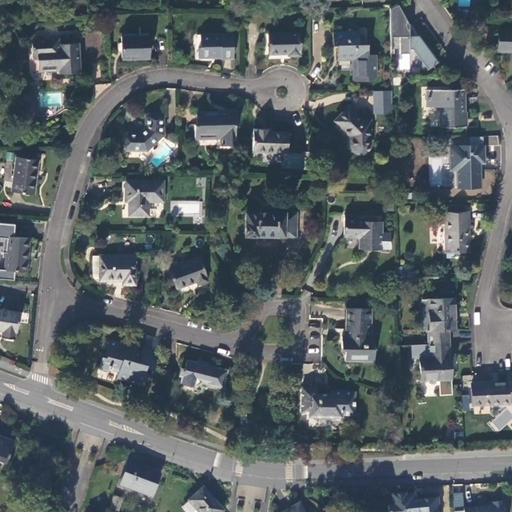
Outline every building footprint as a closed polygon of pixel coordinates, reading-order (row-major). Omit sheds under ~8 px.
[(416,35),(398,4),(390,8),(392,53),(395,53),(395,49),(400,49),(410,48),(413,48),(423,63),(424,68),(427,67),(429,69),(439,61),(419,35),(416,35)] [(360,31),(334,32),(334,45),(339,45),(339,60),(355,60),(355,81),(368,81),(368,76),(378,76),(378,54),(369,55),(369,44),(360,44),(360,31)] [(511,31),(501,31),(500,52),(511,52),(511,31)] [(301,33),(270,33),(270,54),(289,54),(289,55),(301,55),(301,33)] [(234,59),(234,34),(200,35),(201,47),(199,47),(200,59),(213,58),(213,57),(222,57),(222,59),(234,59)] [(79,60),(78,43),(59,44),(59,38),(52,38),(49,41),(43,36),(37,36),(32,42),(33,59),(38,59),(38,70),(59,69),(59,73),(73,72),(74,60),(79,60)] [(150,57),(150,36),(122,37),(122,58),(150,57)] [(467,126),(466,89),(428,90),(428,105),(441,105),(441,126),(467,126)] [(373,91),(372,114),(392,114),(392,91),(373,91)] [(349,107),(336,121),(352,136),(352,147),(354,150),(357,152),(361,153),(364,153),(368,151),(370,148),(371,121),(363,121),(349,107)] [(240,125),(239,111),(227,111),(227,112),(197,114),(198,124),(196,124),(196,137),(223,137),(223,146),(238,145),(237,125),(240,125)] [(162,113),(148,113),(146,116),(146,127),(141,132),(127,132),(124,134),(124,148),(127,150),(148,151),(164,133),(164,116),(162,113)] [(288,153),(289,131),(272,131),(271,129),(254,129),(254,152),(288,153)] [(484,146),(450,146),(451,168),(459,168),(459,185),(480,185),(480,162),(484,162),(484,146)] [(35,194),(39,160),(17,157),(12,192),(35,194)] [(440,175),(440,158),(430,158),(429,175),(440,175)] [(127,181),(127,201),(131,201),(131,215),(151,215),(151,201),(165,201),(165,181),(127,181)] [(446,211),(447,250),(459,250),(460,253),(470,252),(469,244),(471,244),(471,235),(469,234),(469,211),(446,211)] [(246,235),(296,237),(296,213),(246,212),(246,235)] [(373,248),(382,248),(382,221),(375,220),(358,219),(358,215),(358,214),(345,214),(344,235),(358,236),(360,238),(360,248),(369,248),(369,245),(373,245),(373,248)] [(28,271),(30,238),(7,237),(5,270),(28,271)] [(135,255),(101,256),(101,279),(101,280),(123,281),(123,284),(135,284),(135,255)] [(199,258),(169,268),(178,289),(197,282),(199,284),(208,281),(199,258)] [(431,343),(451,342),(451,329),(457,329),(456,298),(432,299),(433,329),(430,329),(431,343)] [(372,309),(347,308),(346,335),(343,335),(342,348),(346,351),(346,361),(375,361),(375,335),(372,335),(372,309)] [(20,313),(0,309),(0,329),(3,330),(2,337),(15,338),(16,331),(18,331),(20,313)] [(117,377),(144,385),(148,372),(145,371),(146,367),(148,359),(141,357),(141,354),(135,352),(137,345),(124,341),(123,346),(109,342),(105,354),(107,354),(107,357),(102,356),(98,368),(109,371),(110,368),(119,371),(117,377)] [(452,377),(451,342),(431,343),(431,356),(422,357),(422,379),(452,377)] [(148,359),(146,367),(153,369),(157,355),(142,351),(141,354),(141,357),(148,359)] [(178,376),(182,377),(180,383),(196,387),(202,383),(223,389),(228,371),(214,367),(215,365),(202,361),(201,363),(187,360),(185,368),(181,367),(178,376)] [(511,371),(508,372),(508,382),(472,384),(472,404),(510,403),(510,399),(511,398),(511,371)] [(355,414),(355,392),(332,391),(332,393),(318,393),(318,387),(303,387),(302,412),(310,412),(310,416),(342,417),(342,414),(355,414)] [(462,395),(462,410),(470,410),(469,394),(462,395)] [(498,430),(511,418),(511,416),(506,410),(492,422),(498,430)] [(14,443),(0,437),(0,463),(6,465),(14,443)] [(152,497),(160,476),(129,465),(121,486),(152,497)] [(222,511),(223,511),(203,489),(189,502),(198,511),(222,511)] [(453,506),(463,506),(463,492),(453,492),(453,506)] [(406,493),(393,495),(393,505),(389,505),(389,511),(438,511),(438,506),(440,506),(438,498),(421,499),(422,503),(417,504),(415,494),(406,495),(406,493)] [(120,511),(124,500),(115,498),(112,509),(120,511)] [(489,505),(465,508),(465,511),(506,511),(506,503),(505,503),(504,500),(492,501),(492,505),(489,505)] [(305,511),(300,503),(285,511),(305,511)]
